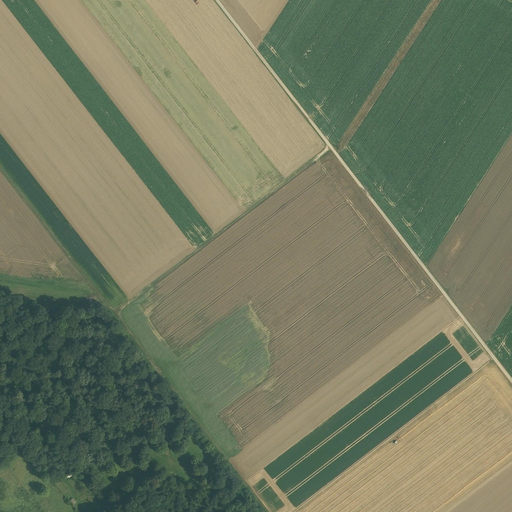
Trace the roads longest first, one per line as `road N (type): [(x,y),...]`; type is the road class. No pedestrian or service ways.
road 1 (track): [(511,380),(217,0)]
road 2 (track): [(185,405),(0,165)]
road 3 (track): [(117,317),(334,149)]
road 4 (track): [(214,511),(249,488),(185,405),(114,456)]
